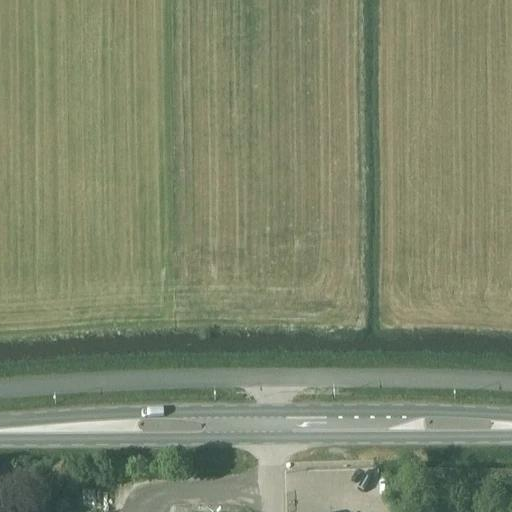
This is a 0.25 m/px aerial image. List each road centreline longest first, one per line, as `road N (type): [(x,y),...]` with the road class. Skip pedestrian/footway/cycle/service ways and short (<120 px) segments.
road 1 (primary): [(0,431),(275,425)]
road 2 (unclassified): [(0,388),(274,378)]
road 3 (unclassified): [(274,378),(511,382)]
road 4 (primary): [(424,424),(275,425)]
